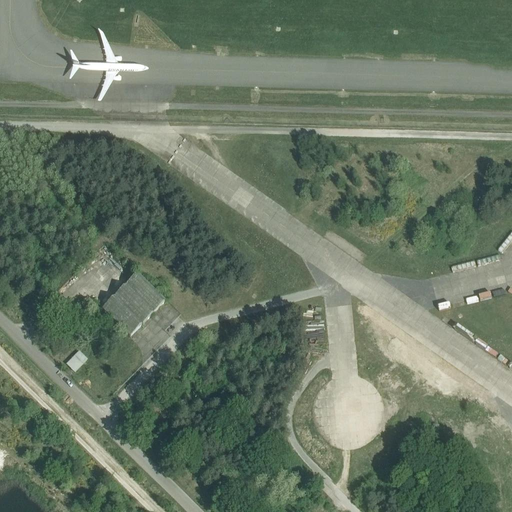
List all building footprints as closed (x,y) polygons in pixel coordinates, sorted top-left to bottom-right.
[(153,319),(163,309),(135,282),(125,292),(153,319)] [(141,331),(153,319),(125,292),(113,304),(141,331)] [(113,304),(101,316),(129,344),(141,331),(113,304)] [(78,359),(66,372),(73,380),(86,367),(78,359)] [(329,511),(304,486),(275,511),(329,511)]
